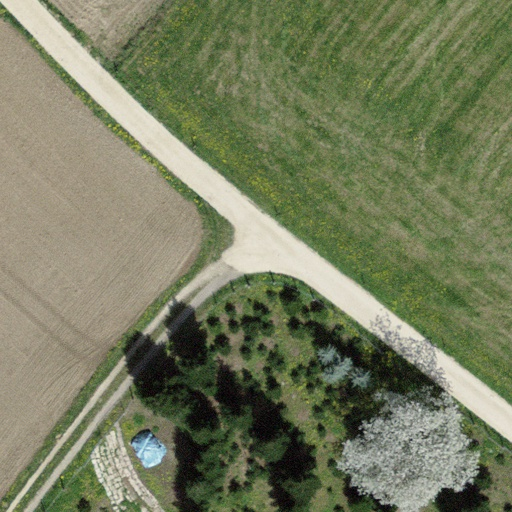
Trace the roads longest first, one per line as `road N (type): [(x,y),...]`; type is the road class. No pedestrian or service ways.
road 1 (track): [(270,239),(208,280),(163,326),(17,511)]
road 2 (track): [(270,239),(12,0)]
road 3 (track): [(511,429),(270,239)]
